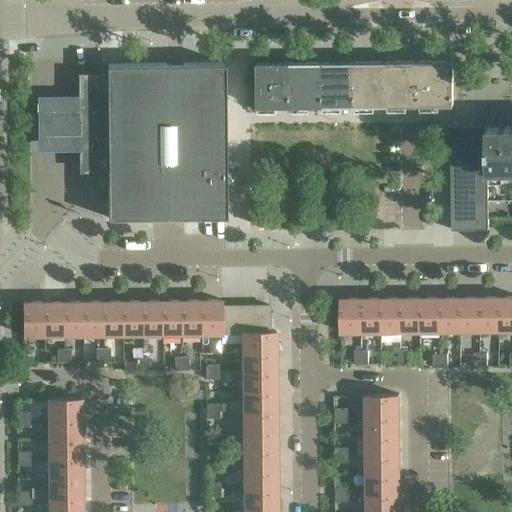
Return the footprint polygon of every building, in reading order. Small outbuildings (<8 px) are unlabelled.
[(453,104),(453,60),(355,61),(356,105),(453,104)] [(323,106),(323,61),(290,62),(291,106),(323,106)] [(356,105),(355,61),(323,61),(323,106),(356,105)] [(291,106),(290,62),(257,62),(258,106),(291,106)] [(227,216),(225,93),(225,63),(107,64),(107,74),(80,74),(80,99),(80,152),(81,170),(108,170),(108,218),(227,216)] [(80,152),(80,99),(39,98),(40,152),(80,152)] [(511,170),(511,126),(487,127),(488,170),(511,170)] [(488,229),(488,170),(487,127),(451,127),(453,229),(488,229)] [(273,222),(273,209),(250,209),(250,223),(273,222)] [(480,329),(480,296),(460,297),(460,330),(462,330),(462,331),(469,331),(468,330),(480,329)] [(500,329),(499,296),(480,296),(480,329),(481,329),(481,331),(488,331),(488,329),(500,329)] [(511,329),(511,296),(499,296),(500,329),(501,329),(501,331),(508,331),(508,329),(511,329)] [(382,330),(382,297),(362,298),(362,331),(364,331),(364,332),(371,332),(371,331),(382,330)] [(402,330),(401,297),(382,297),(382,330),(383,330),(383,332),(390,332),(390,330),(402,330)] [(421,330),(421,297),(401,297),(402,330),(403,330),(403,332),(410,332),(410,330),(421,330)] [(441,330),(440,297),(421,297),(421,330),(422,330),(423,332),(429,332),(429,330),(441,330)] [(460,330),(460,297),(440,297),(441,330),(442,330),(442,332),(449,332),(449,330),(460,330)] [(362,331),(362,298),(341,298),(342,331),(344,331),(344,333),(351,333),(351,331),(362,331)] [(201,333),(201,299),(181,300),(182,333),(183,333),(183,335),(190,334),(190,333),(201,333)] [(222,332),(221,305),(221,299),(201,299),(201,333),(203,332),(203,334),(209,334),(209,332),(222,332)] [(103,334),(103,300),(83,301),(84,334),(85,334),(85,336),(92,336),(92,334),(103,334)] [(123,333),(122,300),(103,300),(103,334),(105,334),(105,335),(111,335),(111,333),(123,333)] [(142,333),(142,300),(122,300),(123,333),(124,333),(124,335),(131,335),(131,333),(142,333)] [(162,333),(162,300),(142,300),(142,333),(144,333),(144,335),(151,335),(151,333),(162,333)] [(182,333),(181,300),(162,300),(162,333),(163,333),(163,335),(170,335),(170,333),(182,333)] [(44,334),(44,301),(24,301),(24,334),(26,334),(26,336),(33,336),(33,334),(44,334)] [(64,334),(64,301),(44,301),(44,334),(46,334),(46,336),(53,336),(53,334),(64,334)] [(84,334),(83,301),(64,301),(64,334),(65,334),(65,336),(72,336),(72,334),(84,334)] [(234,332),(234,305),(221,305),(222,332),(234,332)] [(246,331),(245,305),(234,305),(234,332),(243,332),(243,331),(246,331)] [(257,331),(257,305),(245,305),(246,331),(257,331)] [(270,331),(269,305),(257,305),(257,331),(270,331)] [(257,331),(246,331),(243,331),(243,332),(243,343),(241,343),(241,350),(243,350),(243,351),(276,351),(276,331),(270,331),(257,331)] [(276,371),(276,351),(243,351),(243,363),(241,363),(241,370),(243,370),(243,371),(276,371)] [(276,390),(276,371),(243,371),(243,382),(241,382),(241,389),(243,389),(243,391),(276,390)] [(277,410),(276,390),(243,391),(243,402),(241,402),(241,409),(243,409),(243,410),(277,410)] [(400,415),(399,394),(366,394),(366,397),(364,397),(364,404),(366,404),(366,415),(400,415)] [(82,418),(82,397),(49,398),(49,400),(47,400),(47,407),(49,407),(49,418),(82,418)] [(277,430),(277,410),(243,410),(243,422),(242,422),(242,429),(244,428),(244,430),(277,430)] [(400,434),(400,415),(366,415),(366,417),(365,417),(365,423),(367,423),(367,435),(400,434)] [(82,438),(82,418),(49,418),(49,420),(47,420),(47,427),(49,427),(49,438),(82,438)] [(277,449),(277,430),(244,430),(244,441),(242,441),(242,448),(244,448),(244,449),(277,449)] [(400,454),(400,434),(367,435),(367,436),(365,436),(365,443),(367,443),(367,454),(400,454)] [(82,457),(82,438),(49,438),(49,439),(47,439),(47,446),(49,446),(49,458),(82,457)] [(277,469),(277,449),(244,449),(244,461),(242,461),(242,468),(244,468),(244,469),(277,469)] [(400,474),(400,463),(400,454),(367,454),(367,456),(365,456),(365,463),(367,463),(367,474),(400,474)] [(83,477),(82,457),(49,458),(49,459),(47,459),(47,466),(49,466),(49,477),(83,477)] [(277,488),(277,469),(244,469),(244,480),(242,480),(242,487),(244,487),(244,489),(277,488)] [(401,493),(400,474),(367,474),(367,475),(365,475),(365,482),(367,482),(367,494),(401,493)] [(83,496),(83,477),(49,477),(49,479),(48,479),(48,485),(50,485),(50,497),(83,496)] [(278,508),(277,488),(244,489),(244,500),(242,500),(243,507),(244,507),(244,508),(278,508)] [(400,511),(401,493),(367,494),(367,495),(366,495),(366,502),(367,502),(367,511),(400,511)] [(82,511),(83,496),(50,497),(50,498),(48,498),(48,505),(50,505),(49,511),(82,511)]
